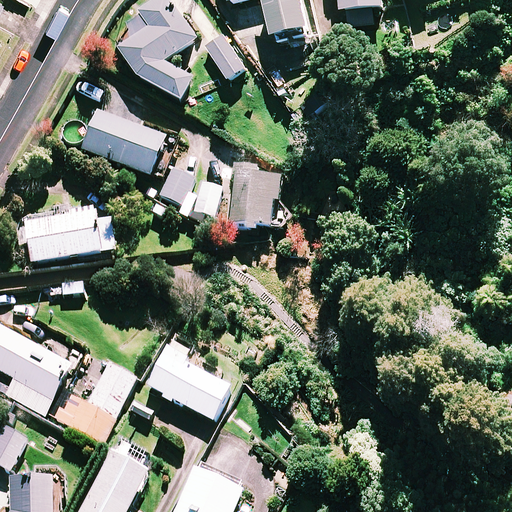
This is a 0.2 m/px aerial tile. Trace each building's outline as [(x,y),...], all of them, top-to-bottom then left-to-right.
[(196,45),(161,0),(160,0),(137,17),(149,33),(117,57),(137,83),(180,108),(191,83),(165,68),(196,45)] [(309,34),(300,0),(228,0),(230,6),(255,0),(264,0),(275,43),(309,34)] [(384,12),(382,0),(340,0),(342,16),(364,14),(384,12)] [(246,72),(224,39),(207,49),(229,83),(246,72)] [(164,144),(96,118),(82,156),(150,183),(164,144)] [(237,169),(228,229),(257,233),(258,227),(272,229),(276,204),(280,204),(284,176),(237,169)] [(195,184),(173,173),(160,200),(182,211),(195,184)] [(222,194),(202,188),(194,217),(215,222),(222,194)] [(61,218),(60,214),(43,217),(43,221),(24,223),(30,269),(116,257),(112,227),(96,229),(94,214),(61,218)] [(42,329),(9,316),(6,326),(39,339),(42,329)] [(71,370),(0,332),(0,376),(14,385),(6,400),(45,420),(71,370)] [(170,348),(147,392),(163,400),(161,403),(172,409),(173,406),(213,426),(230,393),(183,369),(189,358),(170,348)] [(137,382),(110,368),(90,408),(66,396),(53,421),(104,447),(137,382)] [(0,470),(10,476),(27,443),(1,429),(0,430),(0,470)] [(129,511),(148,478),(112,458),(82,511),(129,511)] [(237,511),(243,500),(194,477),(177,511),(237,511)] [(52,511),(53,484),(10,484),(9,511),(52,511)]
